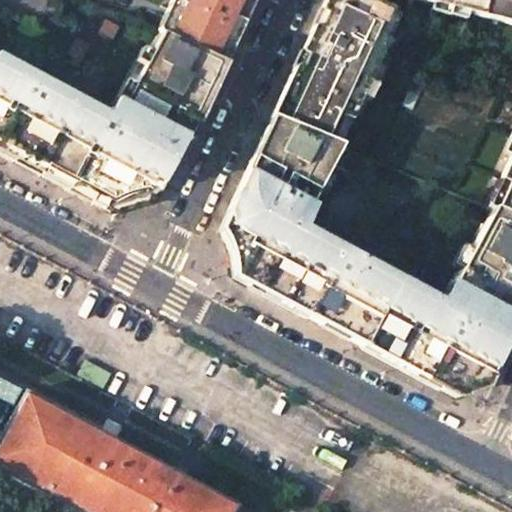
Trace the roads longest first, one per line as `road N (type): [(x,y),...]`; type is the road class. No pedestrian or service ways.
road 1 (unclassified): [(156,284),(487,462)]
road 2 (unclassified): [(286,0),(156,284)]
road 3 (unclassified): [(0,200),(156,284)]
